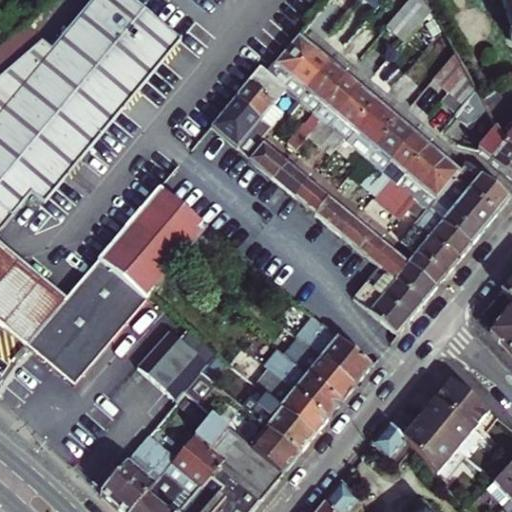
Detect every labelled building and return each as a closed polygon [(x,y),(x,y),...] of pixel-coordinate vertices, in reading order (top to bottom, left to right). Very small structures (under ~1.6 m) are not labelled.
[(95,0),(53,50),(24,25),(17,31),(0,45),(0,227),(32,190),(45,201),(182,39),(136,0),(95,0)] [(20,0),(16,0),(2,11),(17,31),(24,25),(34,17),(20,0)] [(433,10),(425,0),(413,0),(396,20),(412,34),(433,10)] [(511,0),(479,0),(480,1),(483,0),(489,0),(503,46),(511,50),(511,0)] [(0,44),(0,45),(17,31),(2,11),(0,8),(0,44)] [(281,68),(291,76),(316,47),(309,41),(302,35),(273,68),(277,72),(281,68)] [(316,47),(291,76),(302,85),(299,90),(303,94),(332,61),(323,53),(316,47)] [(471,101),(479,91),(469,74),(458,54),(440,75),(471,101)] [(311,93),(323,103),(349,74),(339,67),(332,61),(303,94),(308,97),(311,93)] [(263,68),(250,84),(274,104),(280,97),(287,88),(263,68)] [(335,120),(364,88),(356,80),(349,74),(323,103),(335,113),(331,117),(335,120)] [(274,104),(250,84),(239,96),(263,117),(268,111),(274,104)] [(343,120),(354,129),(379,99),(372,94),(364,88),(335,120),(339,124),(343,120)] [(511,104),(503,89),(483,100),(489,111),(499,128),(509,145),(511,148),(511,104)] [(483,118),(489,111),(483,100),(479,91),(471,101),(458,116),(473,129),(483,118)] [(258,124),(263,117),(239,96),(227,111),(252,132),(258,124)] [(379,99),(354,129),(359,133),(385,104),(382,103),(379,99)] [(266,143),(289,116),(274,104),(268,111),(263,117),(258,124),(252,132),(246,139),(238,148),(252,160),(266,143)] [(385,104),(359,133),(355,137),(360,142),(364,137),(375,147),(401,118),(391,110),(385,104)] [(252,132),(227,111),(213,128),(238,148),(246,139),(252,132)] [(483,118),(497,130),(499,128),(489,111),(483,118)] [(401,118),(375,147),(387,157),(384,161),(389,166),(418,132),(409,125),(401,118)] [(511,148),(509,145),(499,128),(497,130),(478,153),(511,182),(511,148)] [(418,132),(389,166),(393,168),(396,164),(408,174),(433,145),(425,139),(418,132)] [(392,177),(344,136),(331,152),(380,192),(392,177)] [(272,177),(287,160),(277,152),(266,143),(252,160),(272,177)] [(420,191),(448,158),(440,151),(433,145),(408,174),(418,183),(415,187),(420,191)] [(438,200),(453,183),(457,178),(463,170),(455,163),(448,158),(420,191),(423,194),(427,190),(438,200)] [(287,160),(272,177),(294,195),(308,178),(298,169),(287,160)] [(462,182),(472,191),(497,212),(504,203),(511,195),(471,161),(463,170),(457,178),(462,182)] [(418,199),(392,177),(380,192),(378,194),(404,216),(406,214),(418,199)] [(308,178),(294,195),(317,214),(331,197),(319,187),(308,178)] [(457,178),(453,183),(458,187),(462,182),(457,178)] [(146,288),(201,220),(163,188),(107,255),(146,288)] [(497,212),(472,191),(458,206),(483,228),(490,220),(497,212)] [(331,197),(317,214),(343,236),(358,218),(345,208),(331,197)] [(458,206),(445,222),(471,244),(477,236),(483,228),(458,206)] [(430,209),(417,225),(422,230),(436,214),(430,209)] [(422,230),(409,246),(418,253),(432,238),(445,222),(436,214),(422,230)] [(343,236),(358,248),(369,257),(384,240),(370,229),(358,218),(343,236)] [(445,222),(432,238),(457,260),(464,251),(471,244),(445,222)] [(409,246),(422,230),(417,225),(404,241),(409,246)] [(432,238),(418,253),(444,275),(451,268),(457,260),(432,238)] [(0,279),(19,256),(5,245),(0,240),(0,279)] [(397,251),(384,240),(369,257),(381,268),(396,280),(411,262),(397,251)] [(444,275),(418,253),(415,258),(411,262),(437,284),(441,279),(444,275)] [(153,295),(146,288),(107,255),(104,258),(70,298),(29,346),(52,365),(58,370),(76,385),(153,295)] [(0,279),(0,321),(29,346),(70,298),(19,256),(0,279)] [(437,284),(411,262),(396,280),(422,302),(429,293),(437,284)] [(511,271),(493,295),(504,306),(511,314),(511,271)] [(380,280),(374,276),(370,281),(375,286),(380,280)] [(422,302),(396,280),(385,294),(410,316),(416,309),(422,302)] [(375,286),(370,281),(358,295),(365,302),(377,288),(375,286)] [(410,316),(385,294),(373,309),(398,331),(404,324),(410,316)] [(493,320),(482,333),(511,364),(511,314),(504,306),(493,320)] [(372,363),(317,317),(299,338),(354,385),(363,374),(372,363)] [(219,351),(190,326),(179,339),(168,330),(137,366),(158,383),(179,401),(187,391),(204,370),(219,351)] [(354,385),(299,338),(285,354),(341,401),(347,393),(354,385)] [(334,409),(341,401),(285,354),(280,350),(267,365),(271,368),(328,417),(334,409)] [(204,370),(212,377),(228,359),(219,351),(204,370)] [(328,417),(271,368),(257,384),(259,386),(314,433),(321,425),(328,417)] [(212,377),(204,370),(187,391),(203,405),(220,384),(212,377)] [(483,414),(445,382),(437,392),(429,401),(467,433),(483,414)] [(259,386),(244,404),(268,424),(299,451),(307,442),(314,433),(259,386)] [(467,433),(429,401),(421,411),(412,421),(450,453),(467,433)] [(200,484),(216,464),(221,457),(210,448),(219,437),(228,426),(212,412),(197,431),(179,453),(163,473),(190,497),(200,484)] [(476,440),(492,421),(483,414),(467,433),(476,440)] [(394,442),(397,446),(427,480),(450,453),(412,421),(403,432),(394,442)] [(251,446),(283,472),(299,451),(268,424),(251,446)] [(210,448),(221,457),(216,464),(249,492),(259,500),(270,487),(283,472),(251,446),(228,426),(219,437),(210,448)] [(380,465),(397,446),(394,442),(381,428),(365,447),(380,465)] [(158,479),(163,473),(179,453),(153,432),(104,492),(115,504),(123,511),(130,511),(148,490),(158,479)] [(459,460),(476,440),(467,433),(450,453),(459,460)] [(435,488),(459,460),(450,453),(427,480),(435,488)] [(511,460),(506,466),(487,484),(505,502),(511,494),(511,460)] [(216,464),(200,484),(190,497),(177,511),(249,511),(259,500),(249,492),(216,464)] [(174,495),(166,506),(148,490),(130,511),(177,511),(190,497),(163,473),(158,479),(174,495)] [(341,511),(348,504),(332,486),(317,505),(321,511),(341,511)]
